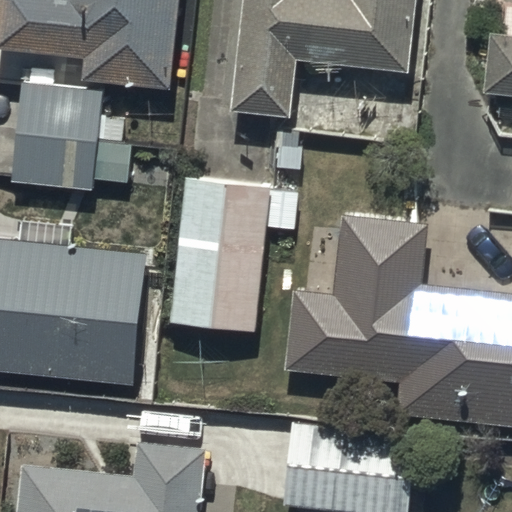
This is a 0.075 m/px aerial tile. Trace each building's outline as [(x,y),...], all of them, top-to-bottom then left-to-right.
[(5,0),(2,33),(94,41),(91,70),(177,77),(183,0),(5,0)] [(423,0),(246,0),(238,99),(298,104),(302,51),(418,61),(423,0)] [(496,19),(492,82),(511,83),(511,0),(508,0),(508,20),(496,19)] [(110,79),(26,71),(16,176),(96,183),(97,172),(133,175),(136,136),(127,135),(129,111),(108,109),(110,79)] [(274,171),(191,164),(177,314),(260,322),(274,171)] [(400,371),(398,405),(511,411),(511,279),(426,274),(430,211),(347,206),(343,282),(297,280),(292,365),(400,371)] [(23,229),(0,226),(0,361),(140,372),(150,244),(75,238),(77,216),(24,212),(23,229)] [(294,416),(289,499),(414,506),(418,423),(294,416)] [(26,456),(21,511),(204,511),(211,436),(141,430),(138,465),(26,456)]
